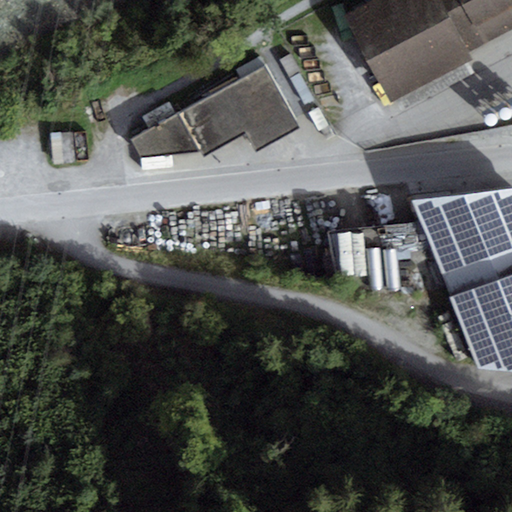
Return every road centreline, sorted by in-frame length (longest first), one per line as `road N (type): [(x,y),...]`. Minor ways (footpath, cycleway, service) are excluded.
road 1 (unclassified): [(511,382),(475,379),(323,308),(107,259),(67,204)]
road 2 (residential): [(67,204),(348,164),(511,153)]
road 3 (track): [(0,213),(67,204),(133,95),(306,0)]
